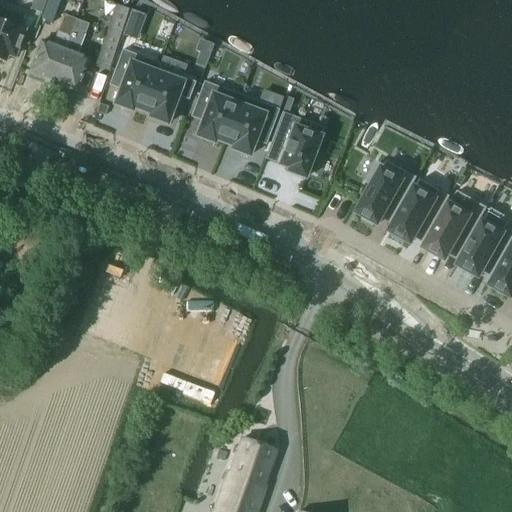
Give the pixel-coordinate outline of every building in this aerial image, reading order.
[(32,0),(28,10),(41,15),(47,0),(46,0),(32,0)] [(48,0),(42,19),(51,22),(59,0),(48,0)] [(116,7),(95,68),(107,72),(127,11),(116,7)] [(6,24),(0,21),(0,61),(3,63),(7,55),(13,57),(24,31),(20,29),(24,18),(11,13),(6,24)] [(28,73),(52,83),(76,21),(64,16),(52,46),(41,42),(28,73)] [(76,21),(52,83),(75,92),(87,60),(76,56),(88,25),(76,21)] [(122,51),(110,81),(120,85),(118,90),(118,91),(119,91),(114,106),(131,112),(132,109),(141,112),(159,65),(122,51)] [(199,57),(195,69),(203,72),(208,60),(199,57)] [(159,65),(141,112),(150,115),(149,119),(166,125),(172,109),(173,110),(174,107),(178,97),(181,99),(188,101),(195,84),(158,70),(160,65),(159,65)] [(203,83),(192,113),(202,117),(200,122),(201,123),(196,138),(213,144),(214,141),(223,144),(241,97),(240,97),(203,83)] [(241,97),(223,144),(232,147),(231,151),(248,157),(254,143),(255,143),(257,137),(267,141),(271,132),(278,111),(241,97)] [(282,113),(267,153),(282,159),(279,166),(288,169),(287,172),(304,179),(307,170),(315,173),(321,156),(314,153),(323,129),(282,113)] [(373,187),(358,213),(364,216),(362,219),(362,221),(373,227),(373,226),(375,223),(378,224),(383,216),(393,221),(417,179),(387,162),(384,167),(377,163),(366,183),(370,185),(373,187)] [(417,186),(391,232),(394,234),(392,237),(392,238),(403,244),(403,243),(405,240),(411,243),(419,229),(429,234),(450,197),(420,181),(417,186)] [(457,192),(425,249),(445,260),(453,245),(463,251),(487,209),(457,192)] [(511,221),(491,209),(459,266),(479,277),(487,263),(497,268),(511,241),(511,221)] [(511,249),(492,286),(511,297),(511,296),(511,249)] [(213,511),(255,511),(265,487),(262,486),(275,451),(241,439),(229,473),(227,472),(213,511)]
